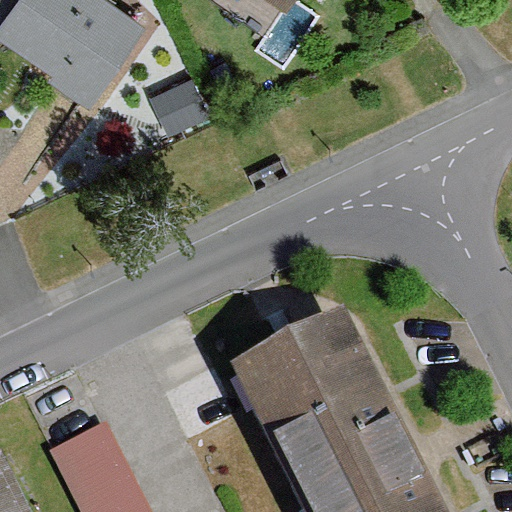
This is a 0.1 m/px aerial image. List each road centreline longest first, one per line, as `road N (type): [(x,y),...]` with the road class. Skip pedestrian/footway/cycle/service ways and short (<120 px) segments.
road 1 (unclassified): [(0,367),(425,162)]
road 2 (residential): [(511,360),(425,162)]
